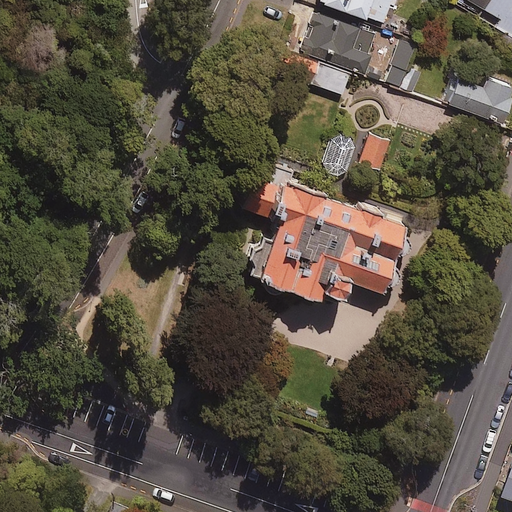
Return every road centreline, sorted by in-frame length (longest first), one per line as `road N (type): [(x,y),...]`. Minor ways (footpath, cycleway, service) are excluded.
road 1 (unclassified): [(0,382),(76,267),(178,74)]
road 2 (residential): [(0,403),(297,511)]
road 3 (residential): [(431,511),(511,288)]
